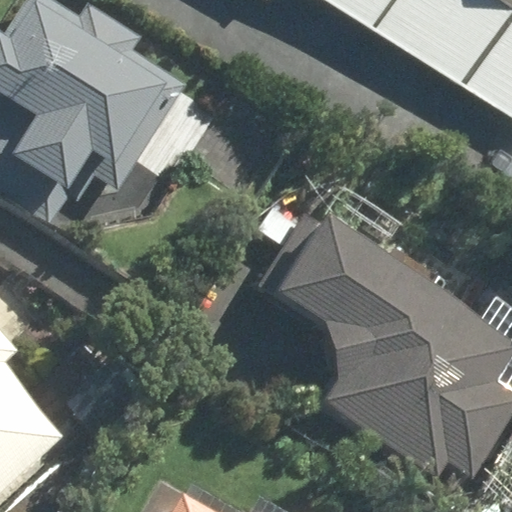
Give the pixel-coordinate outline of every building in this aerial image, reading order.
[(167,85),(36,0),(12,0),(0,18),(0,102),(2,103),(0,106),(0,191),(44,221),(85,159),(108,174),(167,85)] [(511,0),(341,0),(511,107),(511,0)] [(511,363),(511,347),(304,214),(258,284),(336,334),(316,365),(335,376),(316,405),(437,483),(446,469),(467,483),(511,412),(511,394),(498,385),(511,363)] [(15,356),(0,339),(0,493),(63,435),(1,368),(15,356)] [(196,511),(172,498),(163,511),(196,511)]
